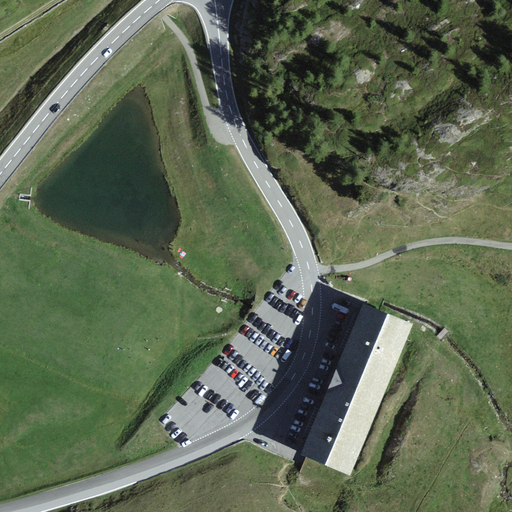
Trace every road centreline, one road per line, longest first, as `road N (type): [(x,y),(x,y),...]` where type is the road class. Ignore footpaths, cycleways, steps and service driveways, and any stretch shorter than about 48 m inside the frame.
road 1 (unclassified): [(216,0),(237,128),(311,273),(311,342),(290,385),(225,437),(7,511)]
road 2 (primary): [(158,0),(108,45),(0,172)]
road 3 (track): [(237,128),(220,130),(210,119),(191,48),(151,0)]
